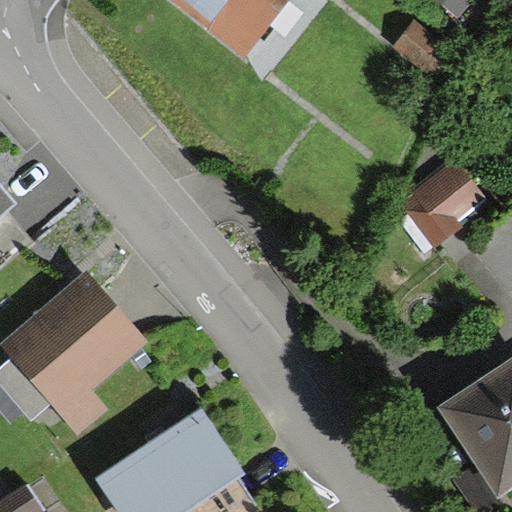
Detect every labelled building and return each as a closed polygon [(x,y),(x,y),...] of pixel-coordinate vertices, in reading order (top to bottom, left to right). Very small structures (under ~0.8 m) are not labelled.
[(287,0),(180,0),(246,52),(287,0)] [(471,0),(432,0),(456,19),(471,0)] [(457,54),(414,21),(394,47),(437,80),(457,54)] [(459,156),(400,201),(434,246),(493,201),(459,156)] [(0,185),(0,218),(11,210),(16,204),(0,185)] [(0,270),(36,240),(11,210),(0,218),(0,270)] [(149,344),(85,270),(0,343),(0,345),(11,359),(51,404),(79,436),(109,409),(94,392),(149,344)] [(511,357),(438,407),(499,497),(511,488),(511,357)] [(0,383),(32,421),(51,404),(11,359),(0,368),(0,383)] [(158,436),(96,478),(118,511),(186,511),(246,473),(202,407),(158,436)] [(0,501),(0,511),(46,511),(27,483),(0,501)]
